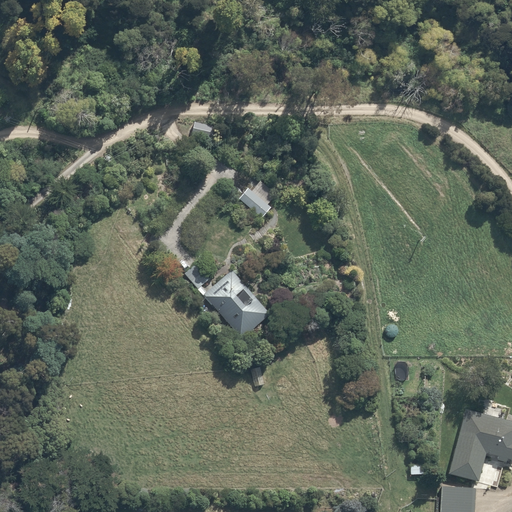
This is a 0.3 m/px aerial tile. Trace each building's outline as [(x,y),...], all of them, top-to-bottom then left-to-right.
[(216,128),(195,123),(192,137),(213,142),(216,128)] [(457,206),(412,152),(382,177),(428,231),(457,206)] [(248,189),(239,199),(262,219),(271,209),(267,206),(276,196),(261,182),(252,192),(248,189)] [(196,265),(184,275),(197,290),(209,280),(196,265)] [(233,270),(204,294),(241,339),(270,315),(233,270)] [(260,368),(251,370),(255,388),(264,386),(260,368)] [(511,419),(464,409),(450,475),(480,482),(486,455),(511,460),(511,419)] [(413,476),(426,476),(425,449),(412,449),(413,476)] [(475,511),(476,489),(441,488),(440,511),(475,511)]
